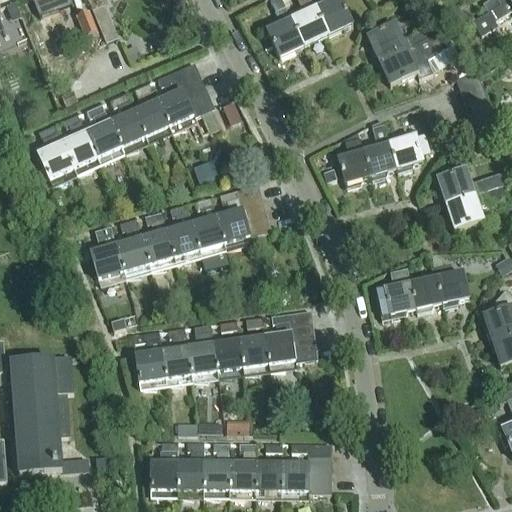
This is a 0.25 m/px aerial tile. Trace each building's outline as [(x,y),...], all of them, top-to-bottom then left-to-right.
[(30,0),(34,7),(51,0),(57,0),(63,15),(73,10),(68,0),(30,0)] [(286,14),(279,0),(269,5),(275,19),(286,14)] [(489,17),(511,3),(511,0),(496,0),(484,8),(489,17)] [(316,15),(329,42),(352,31),(339,3),(316,15)] [(511,3),(489,17),(490,18),(474,27),(483,42),(500,32),(497,27),(511,17),(511,3)] [(465,9),(446,20),(456,36),(475,25),(465,9)] [(119,44),(106,10),(94,15),(107,48),(119,44)] [(329,42),(316,15),(291,26),(304,53),(329,42)] [(304,53),(291,26),(267,37),(280,65),(304,53)] [(367,43),(379,69),(407,55),(428,45),(424,36),(403,46),(396,30),(367,43)] [(390,93),(418,80),(420,84),(433,80),(428,66),(453,52),(446,37),(428,45),(407,55),(379,69),(390,93)] [(136,50),(128,54),(133,66),(141,62),(136,50)] [(178,87),(179,90),(200,81),(195,69),(174,78),(178,87)] [(163,93),(166,92),(178,87),(174,78),(159,85),(163,93)] [(456,86),(460,97),(482,90),(480,83),(477,79),(456,86)] [(200,81),(179,90),(182,98),(184,101),(205,92),(200,81)] [(182,98),(179,90),(178,87),(166,92),(171,103),(158,108),(173,141),(197,130),(194,125),(189,113),(184,101),(182,98)] [(152,97),(149,89),(135,95),(139,103),(152,97)] [(460,97),(464,109),(486,102),(482,90),(460,97)] [(205,92),(184,101),(189,113),(210,104),(205,92)] [(73,96),(61,101),(66,112),(78,106),(73,96)] [(134,119),(148,152),(173,141),(158,108),(152,97),(139,103),(137,103),(142,115),(134,119)] [(114,113),(117,112),(129,107),(126,100),(111,106),(114,113)] [(464,109),(469,120),(490,113),(486,102),(464,109)] [(189,113),(194,125),(215,116),(210,104),(189,113)] [(122,124),(110,130),(125,162),(148,152),(134,119),(129,107),(117,112),(122,124)] [(102,110),(87,117),(90,125),(94,123),(105,118),(102,110)] [(469,120),(472,131),(494,124),(490,113),(469,120)] [(238,117),(229,121),(233,129),(242,126),(238,117)] [(101,173),(125,162),(110,130),(105,118),(94,123),(99,134),(86,140),(101,173)] [(66,135),(71,133),(81,129),(78,121),(63,128),(66,135)] [(500,143),(494,124),(472,131),(479,151),(500,143)] [(76,145),(63,150),(77,183),(101,173),(86,140),(81,129),(71,133),(76,145)] [(373,187),(398,180),(390,150),(389,150),(384,131),(373,134),(378,153),(364,158),(373,187)] [(39,138),(43,145),(58,139),(54,132),(39,138)] [(416,143),(420,156),(426,155),(422,141),(416,143)] [(420,156),(416,143),(390,150),(398,180),(424,172),(420,156)] [(347,195),(373,187),(364,158),(360,144),(345,148),(349,162),(338,165),(347,195)] [(53,194),(77,183),(63,150),(39,161),(53,194)] [(203,170),(193,174),(200,190),(209,186),(203,170)] [(332,175),(323,179),(328,188),(337,184),(332,175)] [(466,176),(438,186),(446,212),(498,194),(508,191),(504,177),(470,188),(466,176)] [(259,191),(236,197),(239,206),(240,210),(262,204),(259,191)] [(501,204),(498,194),(446,212),(455,237),(483,227),(478,212),(501,204)] [(223,210),(227,209),(239,206),(236,197),(220,202),(223,210)] [(195,209),(197,217),(213,213),(211,204),(195,209)] [(262,204),(240,210),(242,218),(243,221),(265,215),(262,204)] [(226,258),(252,251),(250,245),(246,233),(243,221),(242,218),(240,210),(239,206),(227,209),(230,221),(217,225),(226,258)] [(173,224),(176,224),(189,220),(186,212),(170,216),(173,224)] [(243,221),(246,233),(269,227),(265,215),(243,221)] [(148,232),(150,231),(163,227),(161,219),(145,224),(148,232)] [(189,220),(176,224),(179,235),(167,239),(176,272),(202,265),(192,232),(189,220)] [(202,265),(226,258),(217,225),(192,232),(202,265)] [(121,231),(123,238),(126,237),(139,234),(136,226),(121,231)] [(152,279),(176,272),(167,239),(163,227),(150,231),(154,243),(142,246),(152,279)] [(269,227),(246,233),(250,245),(272,239),(269,227)] [(117,253),(110,234),(103,236),(105,244),(97,246),(101,258),(91,261),(101,294),(126,287),(117,253)] [(126,287),(152,279),(142,246),(139,234),(126,237),(130,250),(117,253),(126,287)] [(95,238),(97,246),(105,244),(103,236),(95,238)] [(495,270),(501,280),(511,274),(511,266),(509,261),(495,270)] [(464,279),(452,281),(449,270),(434,273),(436,284),(443,314),(470,308),(464,279)] [(411,290),(407,274),(390,278),(394,294),(376,297),(382,327),(417,320),(411,290)] [(417,320),(443,314),(436,284),(411,290),(417,320)] [(482,322),(491,348),(511,341),(511,313),(511,312),(511,298),(507,294),(489,315),(490,319),(482,322)] [(311,317),(288,320),(289,332),(313,330),(311,317)] [(278,343),(265,345),(270,379),(296,376),(295,369),(293,356),(291,344),(291,341),(289,332),(288,320),(272,323),(272,329),(276,329),(278,343)] [(247,326),(248,335),(264,332),(262,324),(247,326)] [(237,335),(236,328),(221,330),(222,337),(237,335)] [(291,344),(315,341),(313,330),(289,332),(291,341),(291,344)] [(213,352),(211,331),(195,334),(198,354),(187,356),(192,390),(218,387),(213,352)] [(184,335),(170,337),(171,346),(174,345),(176,357),(162,359),(167,394),(192,390),(187,356),(184,335)] [(140,398),(167,394),(162,359),(160,339),(143,341),(145,349),(147,349),(149,361),(135,363),(140,398)] [(315,341),(291,344),(293,356),(317,353),(315,341)] [(511,341),(491,348),(500,374),(511,369),(511,341)] [(244,383),(270,379),(265,345),(239,348),(244,383)] [(239,348),(213,352),(218,387),(244,383),(239,348)] [(317,353),(293,356),(295,369),(318,366),(317,353)] [(62,478),(59,443),(71,442),(67,400),(74,399),(72,381),(71,363),(11,367),(19,481),(62,478)] [(511,395),(497,402),(500,409),(508,406),(511,404),(511,395)] [(511,458),(511,404),(508,406),(511,416),(511,430),(502,434),(504,438),(500,440),(505,452),(508,450),(511,458)] [(232,436),(254,438),(255,430),(246,429),(246,428),(233,426),(232,436)] [(188,456),(191,456),(205,456),(205,448),(188,448),(188,456)] [(214,456),(218,456),(231,457),(231,448),(214,448),(214,456)] [(178,470),(179,450),(163,449),(163,469),(152,469),(152,505),(178,505),(178,470)] [(256,450),(240,450),(240,458),(243,458),(256,458),(256,450)] [(282,459),(283,450),(266,450),(265,459),(282,459)] [(308,450),(292,450),(292,459),(308,459),(308,450)] [(308,459),(308,463),(331,463),(331,451),(308,450),(308,459)] [(178,505),(204,505),(204,470),(204,458),(191,458),(191,470),(178,470),(178,505)] [(256,470),(256,458),(243,458),(243,470),(230,470),(230,506),(256,506),(256,470)] [(204,505),(230,506),(230,470),(230,459),(218,459),(218,470),(204,470),(204,505)] [(308,463),(308,471),(307,475),(331,475),(331,463),(308,463)] [(106,474),(106,464),(95,465),(96,475),(106,474)] [(256,470),(256,506),(282,506),(282,471),(256,470)] [(282,506),(307,507),(307,500),(307,487),(307,475),(308,471),(282,471),(282,506)] [(307,475),(307,487),(331,488),(331,475),(307,475)] [(307,487),(307,500),(331,501),(331,488),(307,487)]
